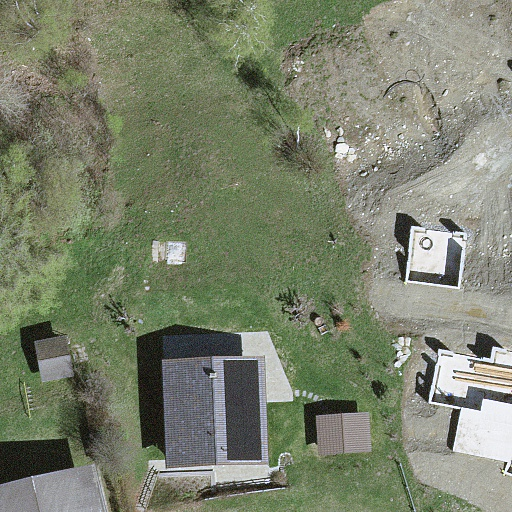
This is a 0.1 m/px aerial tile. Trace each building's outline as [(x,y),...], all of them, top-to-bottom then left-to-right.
[(166,350),(262,347),(261,323),(166,326),(166,350)] [(66,342),(32,350),(40,384),(74,376),(66,342)] [(256,366),(158,370),(163,471),(261,467),(256,366)] [(511,391),(463,391),(462,442),(511,443),(511,391)] [(320,443),(370,442),(370,407),(320,408),(320,443)] [(303,428),(275,433),(281,468),(308,463),(303,428)] [(95,511),(87,470),(0,487),(0,511),(95,511)]
